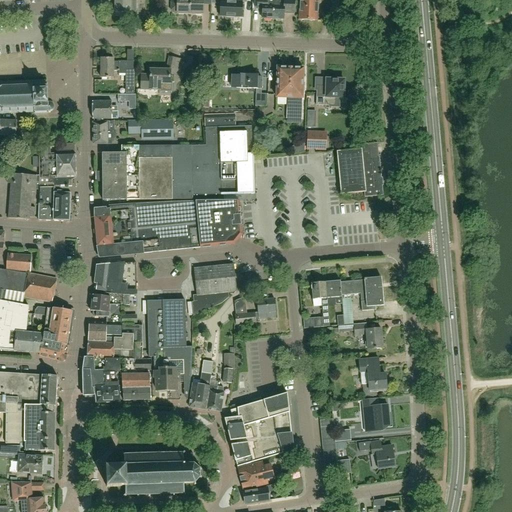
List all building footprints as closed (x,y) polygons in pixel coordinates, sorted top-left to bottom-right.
[(135,0),(115,0),(115,13),(130,13),(135,13),(136,11),(137,1),(135,0)] [(177,0),(173,0),(171,3),(171,11),(173,13),(177,13),(177,14),(190,14),(190,0),(177,0)] [(190,0),(190,14),(203,15),(203,5),(203,0),(190,0)] [(221,1),(220,17),(226,17),(227,19),(231,19),(231,0),(220,0),(221,1)] [(231,0),(231,19),(234,19),(235,18),(241,18),(242,3),(244,3),(244,0),(231,0)] [(254,0),(254,9),(262,10),(262,19),(265,19),(266,20),(270,20),(271,19),(273,19),(273,0),(254,0)] [(273,0),(273,19),(275,19),(275,20),(280,20),(280,19),(283,19),(284,13),(294,13),(294,0),(273,0)] [(300,0),(299,20),(316,21),(317,0),(300,0)] [(103,54),(101,58),(101,78),(112,78),(112,70),(118,70),(118,74),(125,74),(125,87),(125,93),(134,93),(134,61),(118,61),(118,62),(113,62),(113,58),(111,54),(103,54)] [(150,70),(150,76),(141,76),(141,90),(150,90),(159,90),(159,93),(172,93),(172,84),(169,84),(169,74),(173,75),(174,72),(179,73),(182,61),(169,58),(167,71),(150,70)] [(277,68),(276,98),(292,98),(292,105),(287,105),(286,113),(286,119),(301,119),(303,69),(277,68)] [(240,87),(240,86),(248,86),(248,87),(248,89),(255,90),(255,107),(267,107),(267,95),(261,95),(262,79),(257,79),(257,76),(239,76),(239,77),(231,76),(231,89),(240,89),(240,87)] [(335,97),(343,98),(344,80),(326,79),(326,91),(317,91),(316,106),(335,106),(335,97)] [(52,103),(49,102),(48,102),(46,81),(0,82),(0,113),(21,113),(26,113),(26,114),(27,114),(27,113),(34,113),(34,114),(48,113),(48,112),(50,112),(53,111),(54,109),(55,107),(54,104),(52,103)] [(92,102),(92,119),(112,119),(112,102),(92,102)] [(235,116),(204,117),(205,128),(236,127),(235,116)] [(0,136),(8,137),(8,138),(15,139),(15,137),(16,137),(17,121),(0,120),(0,136)] [(142,134),(141,121),(128,121),(129,134),(142,134)] [(172,121),(141,121),(142,134),(142,140),(173,140),(172,121)] [(116,141),(116,130),(109,130),(109,123),(92,123),(93,145),(112,144),(112,141),(116,141)] [(102,153),(102,200),(172,200),(192,199),(192,196),(254,194),(252,126),(236,127),(205,128),(205,146),(122,146),(122,153),(102,153)] [(306,134),(306,149),(325,150),(325,134),(306,134)] [(377,143),(368,144),(359,145),(360,150),(336,152),(340,195),(363,193),(364,197),(383,196),(379,157),(378,157),(377,143)] [(39,147),(39,157),(33,157),(33,167),(39,167),(39,176),(39,187),(54,187),(68,187),(72,187),(72,178),(76,178),(76,169),(77,168),(77,164),(76,164),(76,154),(66,155),(65,154),(61,154),(61,155),(59,155),(59,154),(51,154),(50,147),(39,147)] [(39,187),(39,176),(28,175),(28,173),(20,172),(20,175),(9,174),(8,184),(11,185),(8,219),(30,220),(30,218),(34,218),(35,208),(31,208),(32,193),(35,193),(35,190),(39,190),(39,187)] [(39,190),(39,202),(38,220),(70,222),(71,193),(68,192),(68,187),(54,187),(39,187),(39,190)] [(170,202),(127,204),(103,206),(103,208),(95,208),(93,210),(94,217),(98,256),(100,257),(151,253),(151,252),(200,248),(228,245),(236,234),(241,234),(238,201),(206,201),(170,202)] [(262,254),(265,249),(239,238),(237,244),(262,254)] [(7,254),(6,271),(30,272),(31,256),(7,254)] [(136,294),(136,291),(136,263),(135,262),(97,266),(95,281),(94,290),(96,290),(111,292),(111,293),(123,294),(136,294)] [(193,269),(196,296),(193,296),(193,302),(191,302),(193,317),(221,304),(228,297),(228,292),(236,291),(233,264),(193,269)] [(28,275),(0,270),(0,289),(25,294),(24,297),(52,302),(57,280),(28,275)] [(340,282),(341,296),(360,294),(362,311),(376,310),(375,307),(383,306),(381,277),(364,279),(364,280),(340,282)] [(341,296),(340,282),(340,281),(325,282),(327,299),(335,298),(335,305),(342,304),(341,296)] [(327,299),(325,282),(311,284),(312,300),(321,299),(322,317),(314,317),(315,327),(329,326),(327,299)] [(101,292),(101,296),(92,295),(90,311),(94,311),(93,317),(106,317),(109,318),(110,305),(122,305),(129,305),(130,295),(123,294),(111,293),(101,292)] [(234,301),(236,315),(235,315),(236,325),(259,322),(259,320),(276,318),(274,299),(257,301),(258,313),(246,314),(244,297),(234,301)] [(5,302),(0,300),(0,349),(9,350),(15,351),(30,352),(31,333),(32,333),(32,330),(27,329),(29,308),(13,305),(5,303),(5,302)] [(180,375),(191,375),(192,347),(186,347),(185,338),(187,338),(187,334),(185,334),(185,323),(187,323),(187,319),(185,319),(184,300),(146,301),(148,357),(153,357),(154,371),(154,379),(156,378),(156,391),(159,391),(160,392),(165,392),(166,391),(177,390),(176,383),(180,383),(180,375)] [(106,317),(107,323),(89,322),(88,343),(105,344),(106,338),(122,339),(121,325),(137,324),(137,315),(121,315),(122,305),(110,305),(109,318),(106,317)] [(47,316),(47,309),(38,307),(38,309),(37,308),(37,310),(35,310),(35,315),(47,316)] [(40,354),(40,353),(40,357),(58,361),(63,362),(66,360),(67,356),(66,355),(68,347),(68,346),(66,345),(72,311),(53,308),(53,309),(47,309),(47,316),(45,335),(44,344),(42,343),(40,354)] [(105,344),(88,343),(87,357),(93,358),(105,358),(120,359),(135,360),(135,359),(140,359),(140,343),(141,343),(141,334),(141,326),(138,326),(138,324),(137,324),(121,325),(122,339),(106,338),(105,344)] [(337,326),(338,328),(331,329),(331,333),(338,332),(354,331),(354,335),(366,334),(367,350),(383,348),(381,329),(366,330),(365,324),(337,326)] [(45,335),(32,333),(31,333),(30,352),(40,353),(40,354),(42,343),(44,344),(45,335)] [(231,384),(232,369),(234,370),(234,354),(223,354),(223,365),(224,365),(224,369),(223,383),(231,384)] [(105,358),(93,358),(84,358),(83,368),(90,368),(93,386),(94,386),(94,387),(104,386),(102,367),(105,367),(105,358)] [(120,359),(105,358),(105,367),(102,367),(104,386),(94,387),(95,396),(96,395),(96,402),(118,402),(118,383),(119,383),(119,372),(120,372),(120,359)] [(135,360),(120,359),(120,372),(127,372),(127,364),(134,364),(135,364),(135,361),(135,360)] [(375,390),(386,389),(384,374),(379,375),(377,359),(358,360),(359,372),(360,372),(361,385),(362,385),(363,397),(375,396),(375,390)] [(134,371),(134,375),(121,375),(123,399),(123,401),(125,401),(137,401),(150,400),(149,375),(148,375),(148,371),(150,371),(150,361),(135,361),(135,364),(134,364),(134,371)] [(193,383),(192,388),(189,407),(206,410),(206,409),(210,386),(211,375),(213,363),(203,361),(202,373),(200,384),(193,383)] [(90,368),(83,368),(82,370),(83,396),(95,396),(94,387),(94,386),(93,386),(90,368)] [(0,372),(0,402),(36,405),(53,406),(55,406),(56,392),(57,377),(38,375),(7,373),(0,372)] [(217,387),(210,386),(206,409),(213,411),(216,392),(217,387)] [(223,388),(217,387),(216,392),(213,411),(221,412),(224,393),(223,393),(223,388)] [(232,418),(224,419),(235,461),(236,461),(237,467),(292,450),(288,413),(289,412),(287,393),(230,410),(232,418)] [(185,403),(183,394),(170,398),(173,406),(185,403)] [(376,399),(363,401),(366,432),(381,431),(380,426),(389,425),(387,405),(377,406),(376,399)] [(70,400),(61,400),(61,412),(70,412),(70,400)] [(36,405),(0,402),(0,413),(5,413),(5,443),(24,443),(24,450),(54,451),(54,413),(53,413),(53,406),(36,405)] [(332,426),(332,419),(319,421),(320,428),(332,426)] [(371,442),(358,443),(359,452),(371,450),(371,456),(376,456),(377,469),(393,466),(391,453),(392,453),(391,446),(380,447),(379,442),(371,443),(371,442)] [(0,446),(0,453),(19,455),(17,473),(41,475),(43,457),(23,455),(23,453),(20,452),(20,447),(1,446),(0,446)] [(157,454),(148,455),(148,452),(146,452),(146,455),(144,455),(137,455),(137,453),(135,453),(135,455),(125,455),(123,453),(121,454),(123,456),(124,465),(105,466),(106,487),(125,487),(125,494),(123,496),(125,497),(127,495),(136,495),(137,497),(139,497),(138,495),(148,495),(148,497),(150,497),(150,495),(154,495),(159,494),(159,497),(161,497),(161,494),(162,494),(162,496),(164,496),(164,494),(173,494),(173,496),(174,496),(174,494),(184,494),(185,495),(185,494),(184,493),(184,483),(193,484),(194,485),(196,484),(195,482),(199,479),(201,479),(202,477),(200,477),(200,471),(201,470),(201,468),(199,469),(194,465),(195,463),(193,462),(193,451),(184,452),(183,451),(182,454),(171,454),(171,451),(168,452),(168,454),(159,454),(159,452),(157,452),(157,454)] [(286,454),(290,469),(298,467),(294,453),(286,454)] [(238,468),(237,468),(239,474),(242,474),(245,483),(241,484),(243,491),(245,491),(268,485),(267,478),(273,477),(270,466),(264,468),(262,462),(262,461),(239,467),(238,468)] [(336,465),(324,466),(325,476),(337,474),(336,465)] [(18,483),(11,483),(13,501),(21,501),(22,511),(48,511),(48,508),(46,506),(46,505),(45,505),(44,498),(29,499),(29,491),(34,491),(34,483),(26,483),(18,483)] [(259,490),(243,492),(245,504),(269,501),(269,500),(268,492),(272,491),(271,486),(258,489),(259,490)]
